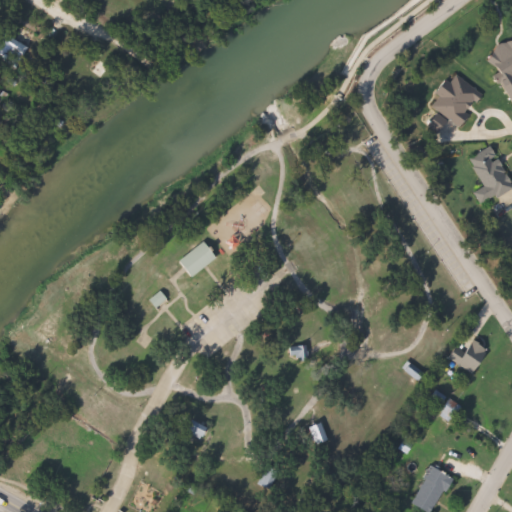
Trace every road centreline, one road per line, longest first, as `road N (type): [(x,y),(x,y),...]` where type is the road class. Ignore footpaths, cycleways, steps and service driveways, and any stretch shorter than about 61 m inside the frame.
road 1 (residential): [(511,455),(369,96),(373,65),(453,0)]
road 2 (residential): [(108,511),(163,388)]
